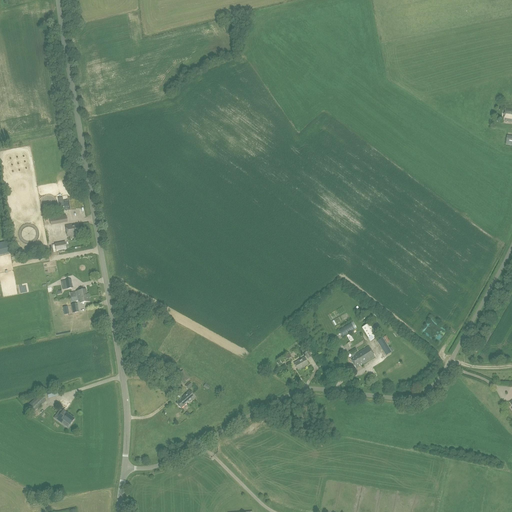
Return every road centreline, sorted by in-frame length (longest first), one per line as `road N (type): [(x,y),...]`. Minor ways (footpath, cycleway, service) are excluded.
road 1 (unclassified): [(125,469),(163,464),(295,391),(409,397),(428,389),(511,245)]
road 2 (tertiary): [(125,469),(125,387),(59,0)]
